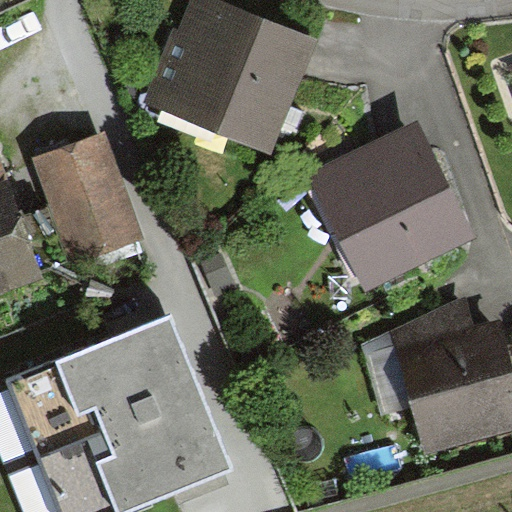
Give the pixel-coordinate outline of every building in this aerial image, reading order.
[(306,32),(211,0),(181,0),(142,116),(262,158),(306,32)] [(104,126),(28,152),(58,239),(134,213),(104,126)] [(314,183),(355,272),(458,225),(417,136),(314,183)] [(0,278),(65,258),(58,239),(28,152),(7,161),(0,139),(0,278)] [(142,284),(0,335),(0,396),(39,503),(201,444),(142,284)] [(397,326),(412,426),(511,410),(511,400),(499,311),(397,326)]
